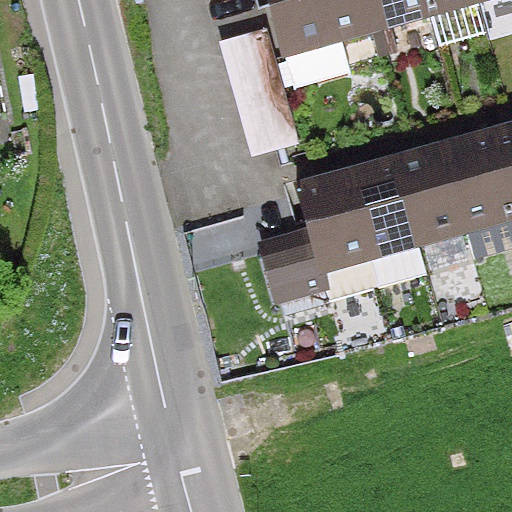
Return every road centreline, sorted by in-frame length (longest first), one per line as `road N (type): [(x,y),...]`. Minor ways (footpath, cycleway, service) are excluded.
road 1 (secondary): [(77,0),(167,388)]
road 2 (tertiary): [(167,388),(0,441)]
road 3 (secondary): [(167,388),(196,511)]
